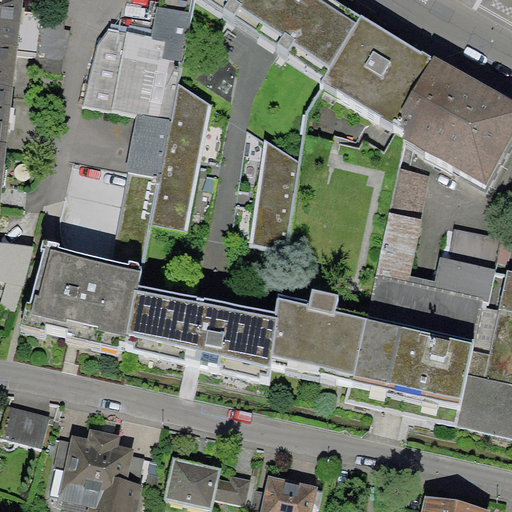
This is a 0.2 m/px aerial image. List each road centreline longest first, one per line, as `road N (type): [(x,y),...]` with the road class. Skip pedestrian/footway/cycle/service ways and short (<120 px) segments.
road 1 (residential): [(511,487),(0,379)]
road 2 (unknown): [(116,0),(87,43),(69,97),(66,179),(85,216)]
